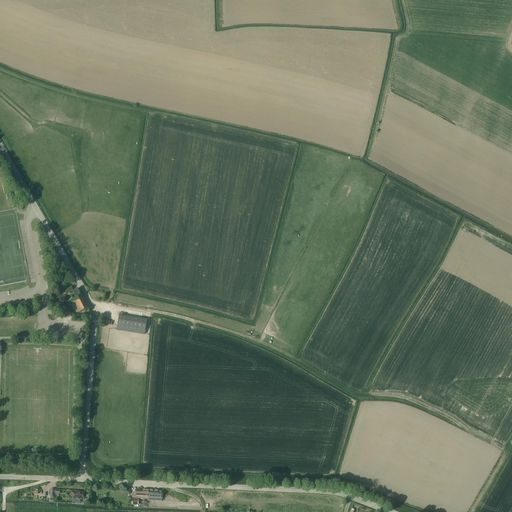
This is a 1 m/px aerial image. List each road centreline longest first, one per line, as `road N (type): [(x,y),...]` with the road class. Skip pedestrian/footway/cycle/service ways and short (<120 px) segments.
road 1 (unclassified): [(81,479),(94,311),(0,146)]
road 2 (unclassified): [(81,479),(329,492),(390,511)]
